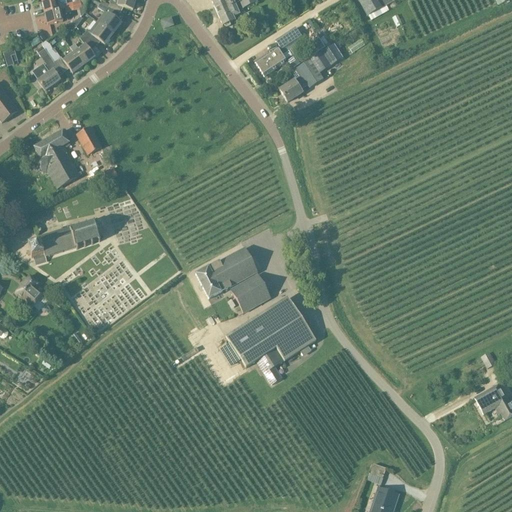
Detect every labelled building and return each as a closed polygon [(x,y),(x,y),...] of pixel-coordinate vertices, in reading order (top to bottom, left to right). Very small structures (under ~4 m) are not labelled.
[(57,0),(49,0),(42,2),(45,14),(60,10),(57,0)] [(108,8),(121,14),(124,8),(133,10),(135,0),(110,0),(109,5),(110,5),(108,8)] [(210,0),(216,13),(234,5),(232,0),(210,0)] [(254,0),(238,0),(243,9),(256,3),(254,0)] [(357,0),(367,17),(392,3),(398,0),(357,0)] [(82,8),(80,1),(73,3),(74,7),(73,7),(73,10),(82,8)] [(73,3),(64,5),(66,12),(73,10),(73,7),(74,7),(73,3)] [(121,14),(108,8),(107,9),(100,5),(97,9),(103,14),(97,22),(106,29),(114,35),(122,24),(120,23),(123,17),(120,15),(121,14)] [(234,5),(216,13),(222,27),(224,26),(225,29),(231,26),(230,24),(234,22),(233,18),(239,15),(234,5)] [(60,10),(45,14),(48,25),(63,22),(60,10)] [(164,29),(175,25),(172,17),(161,20),(164,29)] [(86,32),(84,35),(96,48),(101,42),(105,46),(114,35),(106,29),(97,22),(96,23),(97,24),(89,34),(86,32)] [(279,48),(277,50),(276,49),(254,64),(264,78),(298,56),(299,52),(294,45),(302,39),(295,29),(275,42),(279,48)] [(96,48),(84,35),(79,40),(84,46),(80,50),(76,44),(71,48),(75,53),(84,66),(95,58),(94,57),(97,59),(101,54),(95,48),(96,48)] [(319,39),(307,47),(313,57),(325,49),(319,39)] [(294,82),(279,91),(287,104),(302,94),(300,91),(307,87),(309,90),(323,81),(319,75),(343,59),(337,51),(341,49),(338,43),(334,46),(333,46),(296,70),(301,78),(295,83),(294,82)] [(13,66),(12,63),(10,56),(15,55),(14,51),(3,54),(7,68),(13,66)] [(63,75),(55,63),(53,64),(44,51),(38,55),(45,66),(44,67),(43,66),(32,73),(38,82),(45,92),(60,81),(58,79),(63,75)] [(61,59),(55,63),(63,75),(64,75),(64,74),(70,70),(73,74),(84,66),(75,53),(64,61),(62,58),(61,59)] [(0,121),(2,124),(18,112),(0,88),(0,121)] [(102,148),(90,128),(76,135),(88,156),(102,148)] [(36,174),(41,171),(43,175),(47,173),(57,190),(80,178),(64,150),(70,147),(62,132),(34,148),(40,160),(36,162),(31,165),(36,174)] [(109,183),(118,178),(122,176),(118,168),(114,170),(112,168),(103,173),(109,183)] [(47,263),(45,258),(75,249),(99,241),(102,235),(100,227),(93,224),(69,231),(69,230),(39,240),(41,243),(28,247),(32,259),(33,259),(35,267),(47,263)] [(195,276),(208,300),(257,273),(245,249),(195,276)] [(258,275),(230,290),(243,314),(270,299),(258,275)] [(48,292),(45,290),(43,287),(41,289),(37,286),(38,285),(39,284),(39,283),(30,276),(14,296),(31,310),(48,292)] [(273,368),(299,352),(303,358),(311,353),(307,347),(315,342),(288,300),(225,339),(246,372),(258,365),(271,386),(280,380),(273,368)] [(477,361),(479,364),(483,362),(487,370),(495,366),(489,354),(477,361)] [(474,400),(482,416),(495,410),(499,417),(500,416),(504,422),(511,417),(511,410),(509,404),(499,387),(497,388),(474,400)] [(382,480),(386,470),(373,466),(370,476),(382,480)] [(393,511),(399,496),(378,489),(371,509),(369,508),(367,511),(393,511)]
